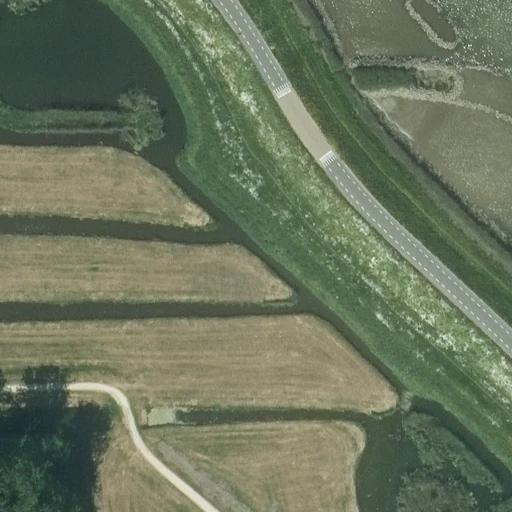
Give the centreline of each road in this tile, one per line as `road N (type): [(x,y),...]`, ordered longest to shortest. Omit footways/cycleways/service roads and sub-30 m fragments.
road 1 (track): [(158,0),(192,41),(264,181),(511,426)]
road 2 (tertiary): [(511,347),(361,208),(216,0)]
road 3 (track): [(511,278),(350,123),(277,0)]
